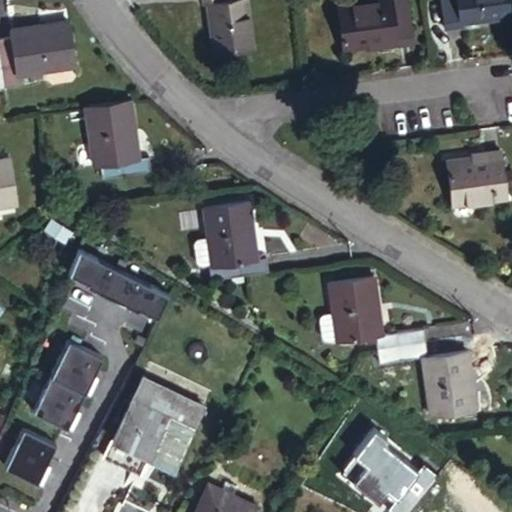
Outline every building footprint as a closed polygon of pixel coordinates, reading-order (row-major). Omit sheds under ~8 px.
[(203,0),(206,0),(208,0),(215,49),(252,45),(245,0),(203,0)] [(379,38),(381,45),(412,41),(406,0),(347,0),(337,1),(342,45),(367,42),(367,39),(379,38)] [(509,13),(507,0),(442,0),(446,26),(462,24),(461,20),(509,13)] [(0,37),(0,56),(4,84),(18,83),(17,71),(75,63),(68,18),(11,26),(11,36),(0,37)] [(368,47),(381,45),(379,38),(367,39),(367,42),(368,47)] [(139,156),(131,97),(86,104),(94,163),(101,162),(103,175),(149,168),(147,155),(139,156)] [(500,147),(485,149),(487,156),(474,158),(473,154),(448,158),(453,201),(507,194),(500,147)] [(487,156),(485,149),(472,150),(473,154),(474,158),(487,156)] [(0,201),(16,199),(9,156),(0,157),(0,201)] [(221,276),(268,270),(266,255),(256,256),(248,199),(204,205),(207,235),(193,237),(196,263),(211,261),(211,263),(208,264),(210,277),(221,276)] [(125,269),(80,246),(68,274),(85,283),(84,285),(110,298),(125,269)] [(169,291),(125,269),(110,298),(135,311),(136,309),(155,319),(169,291)] [(376,340),(377,347),(425,341),(423,327),(381,333),(373,274),(329,280),(333,310),(318,312),(322,339),(336,337),(337,339),(365,335),(366,342),(376,340)] [(103,354),(71,337),(53,373),(90,392),(99,375),(93,372),(103,354)] [(425,341),(377,347),(379,360),(422,355),(431,414),(476,408),(468,349),(427,354),(425,341)] [(85,389),(53,373),(34,408),(71,427),(80,411),(75,408),(85,389)] [(174,466),(203,404),(142,375),(113,437),(174,466)] [(57,442),(25,426),(7,462),(44,481),(53,464),(47,461),(57,442)] [(254,511),(258,505),(209,481),(192,511),(254,511)] [(135,511),(140,503),(117,491),(106,511),(135,511)]
